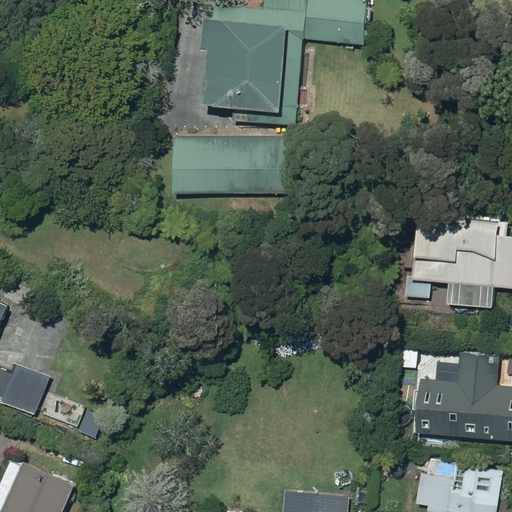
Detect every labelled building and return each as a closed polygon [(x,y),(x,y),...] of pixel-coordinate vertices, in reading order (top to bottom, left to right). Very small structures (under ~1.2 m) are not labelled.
[(236,103),(235,118),(296,123),(304,38),(364,42),(366,0),(265,0),(265,7),(211,1),(210,13),(202,13),(200,44),(207,45),(201,100),(236,103)] [(175,135),(175,192),(288,191),(287,134),(175,135)] [(511,229),(431,223),(428,276),(511,283),(511,229)] [(417,430),(511,437),(511,384),(498,383),(500,351),(465,348),(462,379),(421,376),(417,430)] [(0,398),(10,375),(0,370),(0,398)] [(497,511),(505,468),(459,461),(459,463),(425,457),(418,501),(430,503),(428,511),(497,511)] [(60,511),(74,483),(25,460),(0,511),(60,511)] [(356,502),(370,503),(370,489),(357,488),(356,502)] [(348,511),(349,495),(286,489),(283,511),(348,511)]
